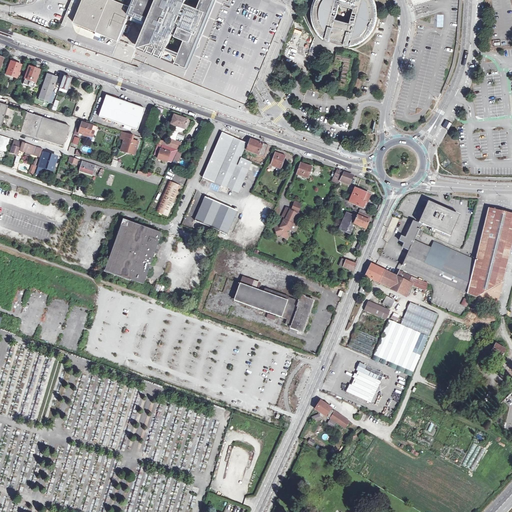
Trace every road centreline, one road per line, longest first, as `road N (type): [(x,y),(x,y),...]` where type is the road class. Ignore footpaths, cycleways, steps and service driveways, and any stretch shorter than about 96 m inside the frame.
road 1 (tertiary): [(257,511),(387,206)]
road 2 (residential): [(0,176),(167,226),(179,215),(219,117)]
road 3 (tertiary): [(0,39),(219,117)]
road 4 (residential): [(0,131),(157,183)]
road 5 (tertiary): [(219,117),(336,158)]
